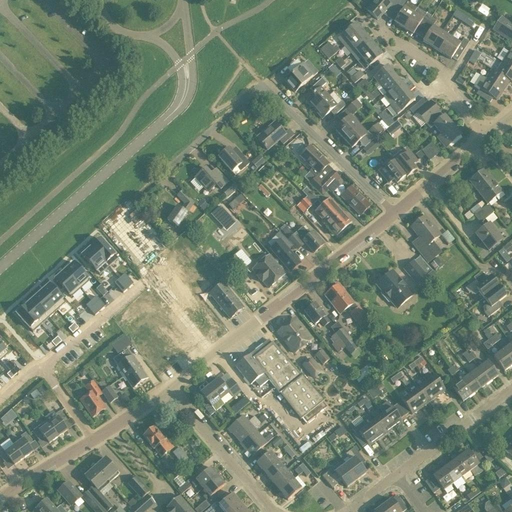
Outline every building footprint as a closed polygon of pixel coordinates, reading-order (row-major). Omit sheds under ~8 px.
[(401,0),(388,0),(386,3),(382,0),(376,0),(367,12),(377,21),(390,6),(396,9),(401,0)] [(401,0),(396,9),(401,13),(393,24),(403,30),(413,15),(412,15),(403,9),(407,3),(402,0),(401,0)] [(452,16),(471,28),(475,23),(456,11),(452,16)] [(431,18),(426,15),(422,21),(413,15),(403,30),(413,36),(420,24),(425,28),(431,18)] [(422,42),(432,48),(442,34),(441,33),(432,28),(436,22),(431,18),(425,28),(430,31),(422,42)] [(511,25),(501,18),(493,31),(511,43),(511,25)] [(344,48),(345,47),(362,32),(356,24),(337,40),(344,48)] [(441,54),(451,40),(446,36),(449,32),(444,29),(441,33),(442,34),(432,48),(441,54)] [(351,55),(369,40),(362,32),(345,47),(351,55)] [(357,63),(376,48),(369,40),(351,55),(357,63)] [(463,40),(460,45),(451,40),(441,54),(450,60),(452,59),(457,62),(469,43),(463,40)] [(328,60),(337,53),(328,43),(320,51),(328,60)] [(376,48),(357,63),(364,71),(382,56),(376,48)] [(511,48),(502,63),(511,69),(511,48)] [(472,57),(477,61),(481,56),(475,52),(472,57)] [(477,61),(472,57),(468,62),(474,66),(477,61)] [(511,69),(502,63),(496,73),(492,70),(511,83),(511,69)] [(337,70),(332,65),(328,69),(332,74),(333,73),(337,70)] [(294,94),(312,78),(302,66),(284,82),(294,94)] [(380,87),(394,75),(387,67),(373,78),(377,83),(374,86),(377,89),(380,87)] [(511,83),(492,70),(486,80),(503,91),(509,82),(511,83)] [(354,84),(364,76),(360,71),(350,79),(354,84)] [(394,75),(380,87),(387,95),(401,84),(394,75)] [(459,77),(456,82),(462,86),(465,81),(459,77)] [(489,104),(492,99),(496,102),(503,91),(486,80),(480,77),(473,88),(478,92),(476,95),(489,104)] [(315,110),(329,98),(320,89),(326,84),(322,79),(310,90),(314,94),(306,102),(310,107),(311,106),(315,110)] [(390,107),(407,92),(401,84),(387,95),(383,98),(390,106),(390,107)] [(407,92),(390,107),(397,116),(415,101),(407,92)] [(329,98),(315,110),(318,114),(317,115),(322,120),(330,112),(334,117),(346,106),(341,101),(336,106),(329,98)] [(356,100),(346,110),(352,116),(362,107),(356,100)] [(426,124),(439,113),(430,102),(420,110),(416,105),(409,110),(414,116),(417,113),(426,124)] [(378,117),(389,128),(392,125),(393,125),(394,124),(384,112),(381,114),(378,117)] [(413,116),(410,112),(404,116),(407,120),(413,116)] [(434,126),(442,135),(438,138),(446,148),(460,136),(444,116),(443,118),(439,113),(426,124),(430,129),(434,126)] [(343,140),(358,126),(350,118),(335,131),(343,140)] [(392,125),(397,131),(401,128),(396,122),(393,125),(392,125)] [(288,130),(284,134),(275,123),(256,139),(267,151),(278,141),(282,146),(294,136),(288,130)] [(384,131),(377,124),(367,133),(367,134),(373,141),(384,131)] [(351,149),(366,135),(358,126),(343,140),(351,149)] [(373,141),(368,146),(374,152),(379,147),(373,141)] [(422,152),(430,162),(440,153),(432,144),(422,152)] [(300,158),(312,169),(309,173),(315,178),(315,179),(320,184),(332,172),(332,171),(327,167),(328,166),(309,148),(300,158)] [(218,158),(231,173),(237,168),(240,172),(249,164),(241,155),(236,159),(228,150),(218,158)] [(402,154),(399,151),(391,158),(395,163),(395,164),(406,177),(405,177),(406,178),(415,171),(412,167),(417,163),(407,150),(402,154)] [(425,156),(420,151),(415,155),(419,160),(425,156)] [(252,164),(254,166),(256,169),(257,170),(259,168),(264,164),(259,158),(252,164)] [(390,158),(381,165),(383,168),(378,172),(389,184),(393,181),(397,185),(405,177),(406,177),(395,164),(395,163),(391,158),(390,158)] [(270,172),(264,166),(258,172),(263,178),(270,172)] [(227,183),(218,174),(213,178),(205,169),(195,179),(208,193),(216,186),(220,190),(227,183)] [(487,206),(502,193),(484,170),(468,182),(487,206)] [(320,184),(327,191),(339,178),(332,172),(320,184)] [(310,173),(309,173),(304,178),(304,179),(310,184),(315,179),(315,178),(310,173)] [(320,184),(315,179),(310,184),(309,184),(322,196),(327,191),(320,184)] [(233,183),(222,192),(226,197),(236,189),(237,188),(233,183)] [(360,217),(370,206),(351,187),(341,198),(360,217)] [(301,193),(312,202),(317,197),(305,188),(301,193)] [(177,228),(187,215),(186,214),(194,204),(182,192),(176,197),(184,205),(181,210),(177,208),(167,221),(177,228)] [(203,209),(208,206),(202,199),(197,203),(203,209)] [(303,214),(312,206),(305,199),(296,207),(303,214)] [(322,206),(344,230),(351,223),(330,199),(322,206)] [(235,201),(229,206),(233,211),(239,206),(235,201)] [(464,216),(468,221),(474,216),(486,206),(485,207),(482,202),(464,216)] [(210,215),(222,227),(231,218),(219,206),(210,215)] [(344,230),(322,206),(315,213),(336,237),(344,230)] [(480,224),(492,214),(486,206),(474,216),(480,224)] [(433,242),(441,236),(433,227),(433,228),(424,217),(410,229),(418,238),(411,244),(427,264),(442,253),(433,242)] [(313,233),(310,236),(302,227),(293,235),(285,225),(279,230),(297,251),(305,245),(313,254),(324,245),(313,233)] [(488,252),(502,241),(489,225),(475,236),(488,252)] [(442,234),(448,243),(454,239),(447,230),(442,234)] [(165,237),(170,243),(176,237),(171,231),(165,237)] [(270,250),(290,272),(299,264),(287,251),(292,246),(279,232),(275,236),(274,236),(266,244),(271,249),(270,250)] [(101,240),(91,248),(109,268),(118,259),(101,240)] [(506,255),(511,250),(511,246),(510,244),(498,254),(506,264),(511,260),(506,255)] [(91,248),(82,256),(99,276),(109,268),(91,248)] [(174,249),(155,263),(163,273),(182,258),(174,249)] [(234,254),(245,266),(251,261),(240,249),(234,254)] [(248,270),(235,255),(227,262),(239,277),(248,270)] [(268,289),(285,275),(269,256),(252,271),(268,289)] [(182,258),(163,273),(171,283),(190,268),(182,258)] [(444,266),(437,258),(432,262),(433,263),(430,265),(435,271),(438,268),(439,269),(444,266)] [(414,261),(403,270),(417,286),(428,277),(427,276),(421,269),(414,261)] [(66,271),(64,272),(80,290),(89,282),(74,264),(71,266),(70,264),(65,269),(66,271)] [(190,268),(171,283),(179,293),(197,278),(190,268)] [(57,279),(55,280),(71,298),(80,290),(64,272),(63,274),(62,272),(56,277),(57,279)] [(125,274),(119,279),(128,289),(133,284),(125,274)] [(378,286),(381,289),(380,294),(388,303),(392,303),(399,311),(414,298),(394,274),(378,286)] [(438,288),(443,284),(435,275),(430,279),(438,288)] [(483,299),(498,287),(490,277),(483,283),(479,278),(465,289),(469,294),(470,293),(471,295),(475,295),(478,293),(483,299)] [(197,278),(179,293),(187,302),(205,288),(197,278)] [(119,279),(114,284),(117,288),(123,293),(128,289),(119,279)] [(229,320),(243,309),(223,284),(209,295),(229,320)] [(49,285),(41,293),(54,307),(62,300),(49,285)] [(338,285),(324,297),(339,316),(347,309),(351,314),(350,315),(360,327),(363,325),(369,320),(358,308),(357,309),(338,285)] [(498,287),(483,299),(487,304),(482,308),(484,313),(488,318),(502,307),(499,303),(506,297),(498,287)] [(41,293),(33,300),(46,315),(54,307),(41,293)] [(96,297),(91,302),(100,311),(105,307),(99,300),(96,297)] [(33,300),(25,307),(38,322),(46,315),(33,300)] [(91,302),(86,306),(87,308),(94,316),(100,311),(91,302)] [(156,304),(140,317),(145,323),(161,310),(156,304)] [(329,323),(314,305),(304,313),(314,326),(319,322),(324,327),(329,323)] [(25,307),(16,315),(29,329),(38,322),(25,307)] [(161,310),(145,323),(150,330),(166,317),(167,316),(162,310),(161,310)] [(166,317),(150,330),(155,336),(171,323),(166,317)] [(287,326),(297,339),(301,336),(306,342),(303,345),(304,346),(311,341),(294,320),(287,326)] [(297,339),(287,326),(277,334),(293,355),(304,346),(303,345),(306,342),(301,336),(297,339)] [(454,335),(467,352),(465,353),(472,361),(476,358),(470,350),(470,349),(460,336),(466,331),(463,328),(454,335)] [(335,336),(338,340),(331,346),(338,354),(345,348),(350,355),(358,349),(343,330),(335,336)] [(484,332),(484,331),(483,332),(485,336),(487,339),(482,343),(486,348),(491,344),(492,346),(496,343),(492,338),(492,337),(486,330),(484,332)] [(173,337),(162,345),(177,363),(181,359),(186,354),(176,341),(179,339),(173,331),(170,334),(173,337)] [(496,335),(492,337),(492,338),(496,343),(500,340),(496,335)] [(131,344),(125,337),(112,346),(119,354),(132,344),(132,343),(131,344)] [(386,338),(379,344),(394,363),(401,357),(386,338)] [(249,356),(235,367),(250,386),(255,382),(260,388),(268,381),(300,421),(303,419),(306,424),(326,408),(322,403),(323,402),(273,342),(255,357),(252,359),(249,356)] [(149,350),(146,353),(152,360),(156,358),(166,371),(171,366),(172,367),(177,363),(162,345),(152,353),(149,350)] [(511,346),(511,345),(502,352),(511,364),(511,346)] [(132,390),(147,380),(127,350),(112,360),(117,367),(132,390)] [(328,361),(321,351),(315,356),(322,366),(328,361)] [(511,366),(511,364),(502,352),(493,358),(504,372),(511,366)] [(462,355),(468,364),(472,361),(465,353),(462,355)] [(412,364),(415,368),(424,362),(421,358),(412,364)] [(302,366),(312,379),(320,373),(310,361),(302,366)] [(478,369),(488,384),(497,377),(487,363),(478,369)] [(353,375),(357,381),(374,370),(370,364),(353,375)] [(458,371),(454,366),(450,369),(454,374),(458,371)] [(83,369),(79,373),(82,378),(87,374),(83,369)] [(488,384),(478,369),(469,376),(480,390),(488,384)] [(398,380),(395,376),(390,381),(393,385),(398,380)] [(480,390),(469,376),(461,382),(471,397),(480,390)] [(426,383),(436,397),(445,391),(435,377),(426,383)] [(218,380),(209,387),(220,401),(229,393),(233,398),(240,392),(231,380),(223,387),(218,380)] [(92,418),(104,410),(96,399),(101,395),(92,382),(85,388),(90,394),(81,401),(85,406),(84,406),(92,418)] [(471,397),(461,382),(452,389),(462,403),(471,397)] [(388,393),(380,383),(375,387),(383,397),(388,393)] [(436,397),(426,383),(418,389),(428,403),(436,397)] [(428,403),(418,389),(415,392),(410,385),(405,388),(410,395),(410,396),(420,410),(428,403)] [(201,405),(210,417),(224,406),(220,401),(209,387),(200,395),(206,401),(201,405)] [(110,405),(117,399),(109,388),(101,393),(110,405)] [(38,399),(33,392),(28,396),(33,402),(38,399)] [(420,410),(410,396),(396,405),(404,416),(409,413),(411,416),(420,410)] [(383,415),(393,429),(402,423),(387,402),(379,408),(383,415)] [(235,407),(230,410),(234,415),(239,412),(235,407)] [(0,418),(4,425),(17,417),(12,409),(0,417),(0,418)] [(67,431),(62,425),(67,421),(60,411),(55,415),(57,418),(48,425),(46,422),(58,438),(67,431)] [(267,420),(263,415),(257,421),(260,424),(261,425),(267,420)] [(393,429),(383,415),(375,421),(385,435),(393,429)] [(228,430),(236,439),(257,421),(254,417),(248,422),(243,417),(228,430)] [(260,424),(257,421),(236,439),(244,448),(259,435),(254,429),(260,424)] [(385,435),(375,421),(367,427),(377,441),(385,435)] [(58,438),(46,422),(32,432),(39,442),(44,439),(48,445),(58,438)] [(341,426),(333,431),(337,437),(345,431),(341,426)] [(377,441),(367,427),(359,433),(357,431),(352,435),(362,448),(366,445),(368,448),(377,441)] [(154,428),(143,437),(153,450),(154,450),(161,458),(172,449),(165,440),(164,441),(154,428)] [(333,432),(326,437),(327,438),(330,441),(336,437),(333,432)] [(13,447),(23,460),(32,453),(28,447),(33,443),(25,433),(20,437),(23,440),(13,447)] [(259,435),(244,448),(252,457),(267,445),(266,444),(273,438),(270,435),(263,441),(259,435)] [(279,438),(271,444),(275,449),(283,442),(279,438)] [(511,458),(511,438),(502,450),(511,458)] [(287,455),(291,451),(287,446),(283,450),(287,455)] [(23,460),(13,447),(5,453),(2,450),(0,451),(0,457),(5,463),(9,460),(14,467),(23,460)] [(344,466),(356,482),(366,474),(360,466),(365,462),(354,448),(346,454),(351,461),(344,466)] [(459,458),(470,472),(474,477),(477,474),(478,475),(482,472),(482,470),(479,465),(479,466),(476,462),(482,458),(475,449),(469,453),(468,451),(459,458)] [(264,474),(278,462),(270,453),(256,464),(264,474)] [(470,472),(459,458),(450,464),(461,478),(470,472)] [(95,469),(109,484),(119,475),(105,460),(95,469)] [(278,462),(264,474),(272,483),(285,472),(278,462)] [(461,478),(450,464),(442,471),(452,485),(461,478)] [(302,473),(306,470),(302,465),(298,468),(302,473)] [(328,472),(322,477),(332,489),(338,485),(336,482),(339,479),(347,489),(356,482),(344,466),(331,476),(328,472)] [(85,478),(98,493),(109,484),(95,469),(92,471),(90,469),(84,474),(86,477),(85,478)] [(203,490),(217,477),(210,469),(195,481),(192,484),(195,488),(198,485),(203,490)] [(502,469),(495,474),(499,479),(505,474),(502,469)] [(306,470),(302,473),(306,478),(310,475),(306,470)] [(433,495),(441,489),(443,492),(452,485),(442,471),(432,477),(434,480),(429,483),(431,486),(428,488),(433,495)] [(285,472),(272,483),(279,492),(293,481),(285,472)] [(150,492),(136,477),(127,485),(141,500),(147,495),(150,492)] [(224,486),(217,477),(203,490),(206,494),(203,497),(206,501),(224,486)] [(297,477),(293,481),(279,492),(287,502),(305,487),(297,477)] [(187,482),(177,490),(181,495),(191,487),(187,482)] [(71,507),(81,498),(68,483),(57,492),(71,507)] [(475,497),(472,493),(466,497),(470,501),(475,497)] [(104,510),(108,511),(113,508),(101,494),(94,500),(104,510)] [(146,511),(155,504),(147,495),(141,500),(138,503),(132,509),(128,511),(146,511)] [(229,511),(239,504),(232,495),(218,506),(222,511),(229,511)] [(193,511),(181,496),(178,498),(167,508),(170,511),(168,511),(193,511)] [(134,498),(128,504),(132,509),(138,503),(134,498)] [(404,511),(406,510),(398,499),(393,503),(391,500),(382,507),(386,511),(404,511)] [(46,500),(36,510),(37,511),(65,511),(60,506),(55,510),(46,500)] [(104,510),(94,500),(88,505),(93,511),(107,511),(108,511),(104,510)] [(205,502),(194,510),(195,511),(202,511),(209,507),(205,502)] [(126,511),(130,508),(125,503),(121,507),(126,511)]
